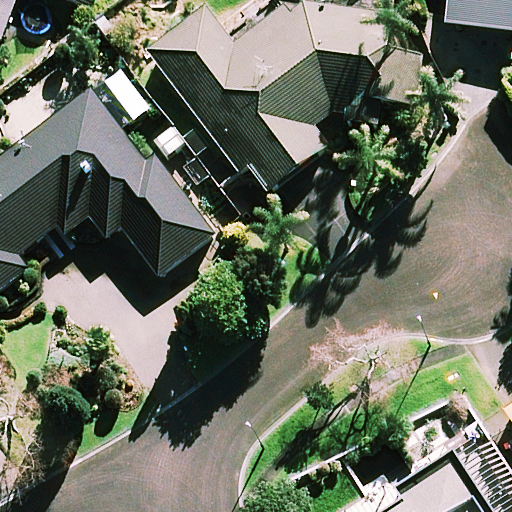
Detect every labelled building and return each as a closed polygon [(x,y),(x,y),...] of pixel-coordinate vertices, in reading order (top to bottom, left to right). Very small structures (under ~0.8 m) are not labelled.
[(0,0),(0,39),(3,40),(18,0),(67,0),(92,9),(95,0),(0,0)] [(316,127),(333,114),(345,115),(344,124),(381,127),(383,100),(415,104),(427,16),(312,1),(303,0),(296,0),(284,9),(236,45),(210,10),(152,53),(241,172),(252,164),(271,190),(330,146),(316,127)] [(511,32),(511,0),(453,0),(451,28),(511,32)] [(0,292),(31,271),(20,256),(59,229),(66,239),(93,220),(107,240),(124,228),(159,277),(214,238),(155,156),(147,161),(95,90),(78,102),(61,78),(5,118),(24,144),(0,161),(0,292)] [(511,511),(511,491),(475,435),(420,471),(399,486),(408,499),(388,511),(511,511)]
